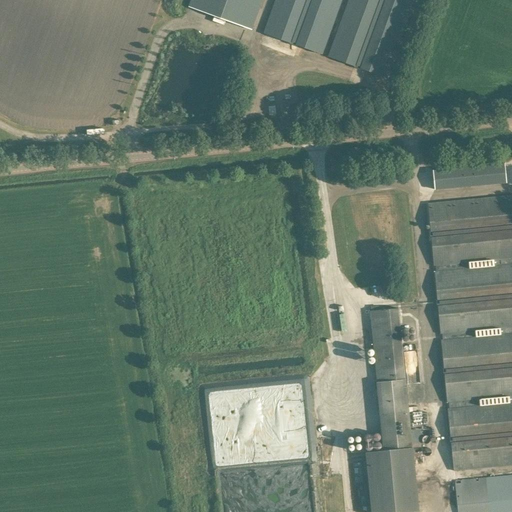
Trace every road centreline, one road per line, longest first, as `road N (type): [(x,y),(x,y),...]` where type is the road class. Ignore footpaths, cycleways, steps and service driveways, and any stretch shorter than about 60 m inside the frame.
road 1 (tertiary): [(0,171),(511,119)]
road 2 (unknown): [(310,139),(344,511)]
